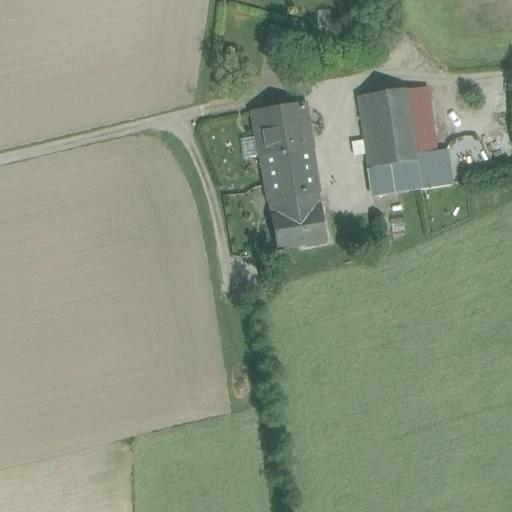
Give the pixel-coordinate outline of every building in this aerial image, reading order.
[(295,36),(272,29),(265,51),(289,58),(295,36)] [(406,90),(421,190),(450,186),(445,159),(436,160),(425,87),(406,90)] [(358,98),(373,199),(402,194),(421,190),(406,90),(358,98)] [(305,107),(254,115),(269,200),(272,216),(322,208),(305,107)] [(448,161),(481,159),(479,136),(446,139),(448,161)] [(402,194),(373,199),(376,215),(405,211),(402,194)] [(322,208),(272,216),(278,252),(328,243),(322,208)]
